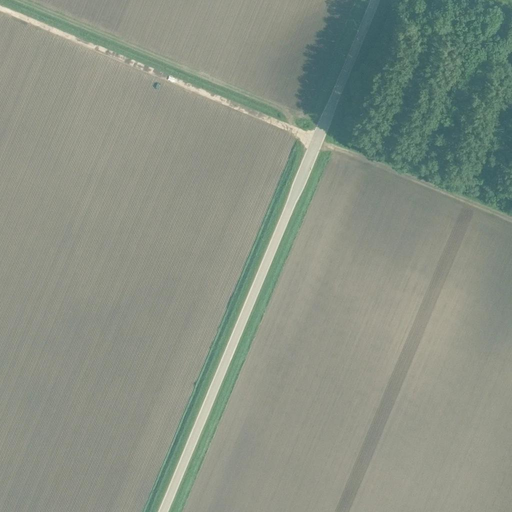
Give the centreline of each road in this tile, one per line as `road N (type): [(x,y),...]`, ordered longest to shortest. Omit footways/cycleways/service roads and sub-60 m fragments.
road 1 (unclassified): [(157,511),(374,0)]
road 2 (unknown): [(0,9),(314,140)]
